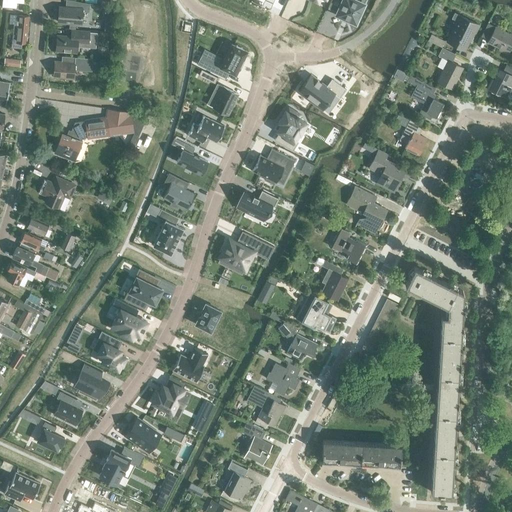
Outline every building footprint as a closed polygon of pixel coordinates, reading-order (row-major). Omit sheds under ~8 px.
[(70,7),(59,7),(58,22),(81,23),(82,12),(89,12),(89,3),(71,0),(70,7)] [(341,0),(335,13),(349,19),(357,0),(341,0)] [(447,41),(464,49),(473,31),(475,32),(479,24),(455,12),(452,18),(457,21),(447,41)] [(9,23),(14,23),(28,24),(29,16),(10,14),(9,23)] [(22,43),(26,43),(28,24),(14,23),(11,47),(21,48),(22,43)] [(511,35),(487,23),(481,36),(489,39),(488,41),(500,47),(499,49),(507,53),(511,43),(511,35)] [(71,36),(57,35),(56,50),(77,52),(77,42),(88,43),(89,32),(71,30),(71,36)] [(428,40),(441,47),(445,41),(431,34),(428,40)] [(231,43),(224,58),(204,49),(200,56),(197,64),(226,78),(229,71),(235,74),(239,65),(240,66),(243,59),(242,59),(247,51),(242,49),(242,48),(236,45),(231,43)] [(437,81),(451,89),(462,67),(452,62),(455,54),(442,47),(438,55),(448,60),(437,81)] [(64,62),(55,62),(54,76),(65,76),(64,78),(73,79),(74,69),(91,71),(92,59),(64,56),(64,62)] [(20,67),(20,66),(20,60),(5,58),(4,65),(20,67)] [(492,78),(488,88),(510,99),(511,94),(511,66),(503,62),(500,69),(500,68),(494,79),(492,78)] [(403,80),(406,73),(397,68),(394,75),(403,80)] [(198,75),(214,83),(217,77),(201,69),(198,75)] [(316,79),(310,75),(298,91),(323,109),(327,102),(328,103),(329,101),(334,94),(339,98),(346,89),(331,78),(325,86),(321,83),(321,82),(321,81),(320,82),(317,79),(316,79)] [(431,117),(436,120),(444,103),(434,98),(435,94),(427,90),(430,85),(410,75),(407,81),(416,86),(410,96),(424,103),(418,113),(430,119),(431,117)] [(10,82),(9,82),(9,83),(0,81),(0,105),(5,107),(10,82)] [(222,87),(213,107),(228,114),(238,94),(223,86),(223,87),(222,87)] [(288,108),(287,111),(285,110),(278,122),(281,123),(277,130),(279,131),(274,139),(292,150),(298,142),(295,140),(299,133),(300,134),(306,122),(297,117),(298,114),(288,108)] [(74,122),(71,131),(69,136),(62,134),(55,150),(64,153),(63,156),(64,156),(64,154),(74,158),(74,160),(81,141),(82,138),(88,137),(88,138),(98,136),(98,135),(108,134),(108,135),(133,131),(130,112),(107,109),(106,117),(85,120),(74,122)] [(216,142),(224,125),(223,125),(204,116),(204,115),(203,115),(198,125),(193,123),(194,123),(193,123),(187,135),(188,135),(202,142),(203,142),(206,136),(216,141),(216,142)] [(405,147),(418,154),(426,138),(417,134),(421,126),(409,119),(399,139),(407,143),(405,147)] [(174,138),(171,144),(182,149),(176,160),(201,173),(207,161),(191,153),(194,147),(174,138)] [(364,142),(362,148),(375,153),(377,147),(364,142)] [(254,166),(252,171),(252,170),(266,177),(265,180),(273,184),(274,181),(275,182),(275,183),(276,183),(277,181),(283,169),(289,172),(292,165),(295,160),(273,149),(271,148),(271,149),(272,150),(268,159),(266,158),(260,155),(261,154),(260,154),(258,159),(257,158),(254,166)] [(407,177),(410,171),(385,158),(387,154),(378,149),(369,168),(381,174),(377,181),(376,183),(382,186),(393,192),(402,175),(407,177)] [(311,171),(314,165),(305,160),(302,167),(311,171)] [(188,182),(168,173),(163,185),(168,188),(163,197),(171,201),(169,206),(178,210),(180,205),(187,209),(194,193),(185,188),(188,182)] [(47,180),(41,193),(48,196),(45,202),(58,208),(58,207),(59,207),(64,210),(69,198),(69,197),(70,198),(75,185),(60,178),(59,179),(57,184),(47,180)] [(373,232),(379,224),(385,208),(374,202),(377,197),(356,186),(353,191),(348,205),(367,214),(365,217),(359,218),(356,224),(373,232)] [(278,198),(262,190),(258,197),(245,190),(238,203),(247,207),(245,211),(254,215),(256,212),(264,216),(270,204),(274,206),(278,198)] [(153,244),(153,245),(154,245),(169,253),(170,253),(171,252),(175,244),(178,238),(182,229),(183,228),(182,228),(175,224),(178,218),(161,210),(158,217),(165,220),(153,244)] [(27,226),(27,227),(44,234),(46,228),(49,229),(51,224),(31,216),(29,220),(27,221),(26,224),(27,226)] [(345,257),(356,263),(362,251),(365,253),(368,245),(355,238),(354,240),(349,237),(351,233),(338,226),(329,245),(342,252),(342,251),(347,253),(345,257)] [(22,237),(20,241),(43,251),(45,247),(39,244),(41,238),(25,231),(24,233),(23,232),(21,237),(22,237)] [(75,235),(66,231),(59,245),(69,250),(75,235)] [(238,243),(236,242),(229,239),(220,256),(228,260),(226,264),(234,268),(236,264),(244,268),(253,251),(267,259),(274,246),(244,231),(238,243)] [(55,280),(58,272),(51,268),(33,260),(36,254),(17,245),(12,256),(36,267),(34,270),(44,275),(55,280)] [(46,252),(43,257),(51,260),(53,255),(46,252)] [(321,292),(337,300),(348,279),(340,274),(343,269),(319,257),(317,258),(316,261),(316,263),(322,265),(328,269),(321,281),(326,284),(321,292)] [(7,268),(8,269),(7,270),(11,271),(7,279),(23,286),(27,279),(31,281),(33,276),(42,280),(44,275),(34,270),(11,260),(10,263),(9,263),(7,268)] [(405,285),(447,306),(456,287),(414,266),(405,285)] [(139,270),(129,291),(135,294),(132,301),(144,308),(148,300),(154,303),(161,289),(146,281),(149,275),(139,270)] [(271,276),(268,281),(275,285),(278,279),(271,276)] [(220,277),(218,281),(225,285),(228,281),(220,277)] [(266,303),(275,285),(268,281),(266,280),(256,299),(266,303)] [(462,290),(456,287),(447,306),(447,315),(441,314),(440,337),(461,338),(463,293),(463,291),(462,290)] [(332,304),(309,292),(305,300),(309,303),(301,320),(296,318),(295,318),(315,328),(316,326),(319,327),(318,327),(323,330),(323,329),(329,332),(336,318),(328,313),(332,304)] [(389,293),(388,296),(387,296),(398,302),(400,297),(389,292),(389,293)] [(0,310),(3,312),(8,302),(0,297),(0,310)] [(387,298),(384,304),(394,309),(397,303),(387,298)] [(23,310),(18,320),(34,329),(43,313),(26,304),(18,299),(14,305),(23,310)] [(45,307),(29,299),(26,304),(43,313),(45,307)] [(111,327),(110,327),(111,328),(119,332),(132,338),(134,333),(140,335),(147,321),(140,317),(140,316),(136,315),(134,315),(137,310),(116,299),(113,305),(120,308),(113,321),(111,327)] [(220,310),(205,303),(201,310),(199,315),(199,316),(195,323),(210,331),(220,310)] [(384,304),(381,309),(392,315),(394,309),(384,304)] [(381,309),(378,315),(389,320),(392,315),(381,309)] [(272,311),(269,316),(279,321),(281,315),(272,311)] [(389,320),(378,315),(375,320),(386,326),(389,320)] [(18,320),(13,330),(29,338),(34,329),(18,320)] [(40,332),(45,322),(40,320),(36,330),(40,332)] [(317,344),(296,334),(300,327),(286,320),(278,327),(291,343),(287,351),(301,358),(303,354),(304,355),(305,352),(311,355),(317,344)] [(375,320),(373,326),(383,331),(386,326),(375,320)] [(0,331),(11,337),(14,331),(0,323),(0,331)] [(82,328),(75,324),(67,341),(70,343),(67,348),(76,352),(79,347),(74,344),(82,328)] [(383,331),(373,326),(370,331),(381,337),(383,331)] [(120,350),(118,349),(117,349),(121,341),(101,331),(97,339),(103,342),(98,352),(98,353),(104,356),(102,361),(109,365),(108,365),(110,366),(110,365),(118,369),(121,364),(122,364),(126,357),(118,353),(120,350)] [(370,331),(367,337),(378,342),(381,337),(370,331)] [(367,337),(364,342),(375,347),(378,342),(367,337)] [(458,377),(460,355),(461,338),(440,337),(438,375),(458,377)] [(372,353),(375,347),(364,342),(361,348),(372,353)] [(180,354),(172,369),(196,381),(204,365),(202,364),(207,353),(194,347),(189,358),(180,354)] [(359,353),(369,359),(372,353),(361,348),(359,353)] [(291,361),(292,359),(286,356),(284,360),(293,364),(294,362),(291,361)] [(266,378),(278,384),(274,390),(283,395),(288,386),(294,389),(299,379),(296,377),(300,368),(288,362),(286,367),(275,362),(270,371),(269,371),(266,378)] [(86,393),(97,398),(101,390),(103,391),(110,383),(99,377),(101,372),(102,373),(103,372),(84,363),(85,364),(75,383),(88,390),(86,393)] [(456,415),(458,377),(438,375),(435,414),(456,415)] [(58,387),(52,384),(49,391),(54,393),(58,387)] [(156,392),(151,402),(172,411),(175,403),(182,406),(188,393),(182,390),(183,389),(172,384),(170,389),(162,385),(159,393),(156,392)] [(262,407),(255,422),(265,427),(267,422),(275,425),(280,415),(281,416),(286,406),(278,402),(280,398),(254,385),(246,399),(262,407)] [(82,410),(79,408),(73,405),(70,404),(73,397),(59,391),(56,398),(60,400),(53,414),(63,419),(75,425),(82,410)] [(26,418),(39,423),(41,416),(28,411),(26,418)] [(435,414),(433,452),(454,454),(456,415),(435,414)] [(137,418),(126,435),(131,439),(137,443),(142,447),(143,447),(148,451),(160,434),(155,430),(149,426),(143,422),(137,418)] [(56,427),(44,421),(41,427),(43,428),(37,440),(56,449),(59,445),(60,446),(64,438),(53,432),(56,427)] [(172,438),(176,430),(167,425),(163,433),(172,438)] [(263,462),(272,444),(271,445),(261,440),(265,431),(253,425),(248,435),(253,437),(245,453),(263,462)] [(344,461),(361,462),(362,442),(323,439),(322,450),(322,454),(322,461),(322,460),(339,461),(338,464),(344,465),(344,461)] [(401,444),(362,442),(361,462),(377,463),(377,466),(382,467),(383,464),(399,465),(399,466),(400,459),(401,454),(400,454),(401,444)] [(103,467),(99,475),(116,483),(121,474),(123,470),(124,470),(124,469),(123,468),(127,460),(135,464),(139,466),(144,456),(124,446),(120,453),(111,449),(106,460),(107,460),(103,466),(102,465),(101,466),(103,467)] [(451,493),(454,454),(433,452),(431,491),(438,492),(443,493),(443,492),(451,493)] [(251,479),(244,476),(247,469),(231,461),(227,468),(234,471),(224,491),(239,498),(243,491),(245,492),(251,479)] [(6,487),(3,493),(20,501),(20,500),(18,499),(20,494),(22,495),(23,494),(33,499),(36,491),(40,483),(29,478),(15,472),(13,477),(11,481),(9,481),(6,487)] [(166,483),(174,487),(178,478),(171,475),(166,483)] [(198,487),(195,493),(201,496),(204,490),(198,487)] [(312,511),(317,503),(290,490),(286,498),(298,505),(294,511),(312,511)] [(163,509),(167,500),(160,496),(155,505),(163,509)] [(232,511),(231,511),(233,506),(220,499),(218,503),(211,502),(206,511),(208,511),(232,511)] [(116,511),(90,500),(87,506),(80,503),(76,511),(116,511)] [(334,511),(317,503),(312,511),(334,511)]
